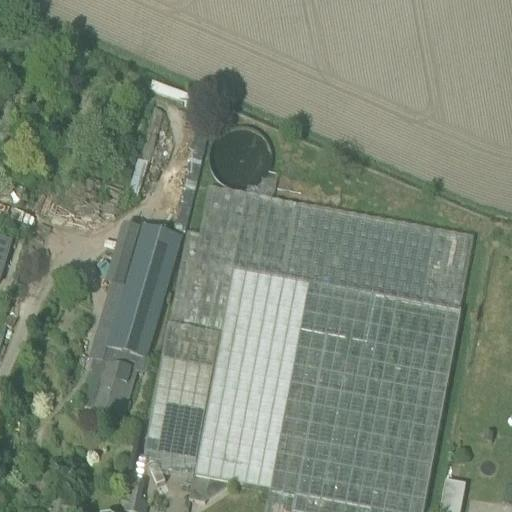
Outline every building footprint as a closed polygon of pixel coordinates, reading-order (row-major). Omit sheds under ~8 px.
[(165,353),(145,458),(161,461),(161,462),(161,472),(196,469),(193,485),(190,504),(204,506),(228,492),(229,487),(269,496),(265,511),(424,511),(462,316),(458,315),(473,241),(296,207),(209,191),(200,237),(187,235),(165,353)] [(142,230),(103,362),(94,360),(91,369),(94,376),(84,413),(124,423),(136,377),(146,380),(150,365),(147,364),(182,242),(142,230)] [(0,241),(0,284),(11,245),(0,241)] [(124,511),(123,511),(131,511),(134,501),(137,485),(129,483),(125,501),(121,500),(119,510),(124,511)] [(145,486),(137,485),(134,501),(141,503),(145,486)] [(445,485),(439,511),(460,511),(465,489),(445,485)] [(59,491),(52,511),(70,511),(75,495),(59,491)] [(141,505),(141,503),(134,501),(131,511),(146,511),(147,506),(141,505)]
